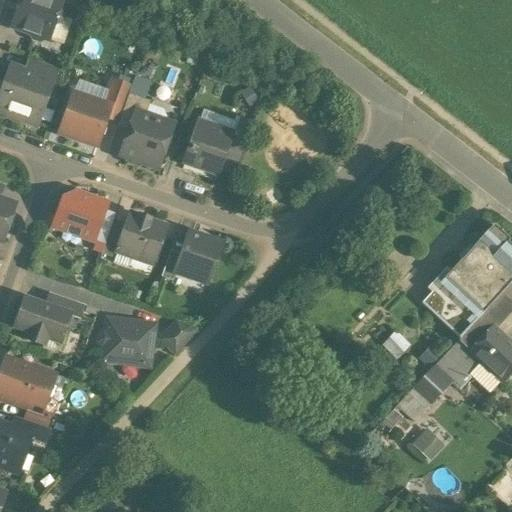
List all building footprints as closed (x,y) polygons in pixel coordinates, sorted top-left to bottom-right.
[(21,0),(12,27),(30,34),(33,40),(38,41),(45,39),(48,40),(53,25),(63,20),(59,10),(62,0),(21,0)] [(57,69),(30,60),(26,72),(24,76),(51,85),(57,69)] [(51,85),(24,76),(26,72),(11,67),(5,83),(11,85),(9,90),(3,88),(0,97),(0,112),(36,126),(51,85)] [(131,89),(112,82),(104,104),(111,107),(107,118),(118,122),(128,95),(129,95),(131,89)] [(104,104),(73,94),(59,134),(96,148),(107,118),(111,107),(104,104)] [(129,95),(128,95),(118,122),(116,128),(129,132),(129,131),(131,132),(138,114),(145,117),(150,103),(129,95)] [(145,117),(138,114),(131,132),(129,131),(129,132),(121,155),(157,168),(165,146),(169,142),(172,135),(171,130),(172,126),(145,117)] [(199,124),(185,161),(218,172),(219,170),(231,136),(199,124)] [(231,136),(219,170),(235,176),(248,141),(231,136)] [(218,172),(185,161),(182,170),(215,182),(218,172)] [(110,201),(75,189),(61,196),(48,227),(66,233),(68,225),(81,230),(78,237),(94,243),(110,201)] [(0,199),(0,242),(1,243),(10,218),(8,218),(12,204),(0,199)] [(141,217),(139,216),(138,218),(130,215),(126,225),(116,252),(117,253),(153,265),(166,228),(150,223),(151,221),(148,220),(147,222),(140,220),(141,217)] [(126,225),(114,220),(102,254),(115,259),(117,253),(116,252),(126,225)] [(509,241),(493,227),(487,233),(486,233),(478,242),(478,243),(472,250),(462,261),(461,261),(450,273),(446,269),(427,289),(431,294),(422,304),(459,339),(511,282),(511,248),(507,244),(509,241)] [(220,245),(189,234),(182,255),(175,273),(206,284),(220,245)] [(182,255),(170,251),(161,278),(172,282),(175,273),(182,255)] [(511,282),(459,339),(458,341),(471,353),(511,308),(511,282)] [(72,302),(50,294),(45,307),(68,315),(72,302)] [(45,307),(25,300),(16,327),(29,332),(27,340),(43,345),(46,338),(59,342),(69,316),(68,315),(45,307)] [(84,306),(72,302),(68,315),(69,316),(79,320),(84,306)] [(154,327),(107,321),(106,333),(105,333),(100,336),(99,342),(103,347),(104,347),(102,361),(149,368),(154,327)] [(190,328),(175,322),(157,341),(175,357),(197,334),(190,328)] [(394,358),(408,345),(393,329),(379,343),(394,358)] [(511,347),(502,339),(480,362),(481,363),(502,382),(511,371),(511,347)] [(471,353),(458,341),(434,367),(452,384),(459,391),(471,379),(468,376),(481,363),(480,362),(471,353)] [(53,376),(4,359),(0,371),(0,399),(28,410),(40,414),(44,403),(45,403),(50,401),(53,393),(51,388),(49,388),(53,376)] [(434,367),(397,407),(414,423),(452,384),(434,367)] [(40,414),(28,410),(24,421),(46,429),(50,417),(40,414)] [(24,421),(15,418),(11,430),(10,433),(28,439),(44,445),(49,430),(46,429),(24,421)] [(11,430),(0,425),(0,467),(11,471),(15,458),(23,454),(28,439),(10,433),(11,430)] [(410,449),(427,464),(443,447),(427,432),(410,449)]
